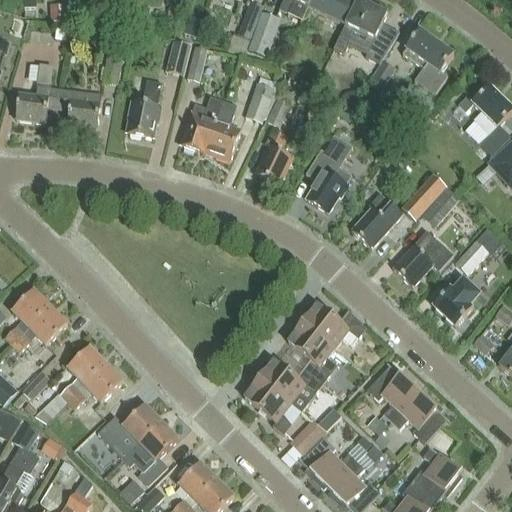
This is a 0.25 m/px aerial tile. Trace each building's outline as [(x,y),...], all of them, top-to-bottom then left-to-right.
[(27,0),(28,12),(40,12),(39,0),(27,0)] [(102,0),(96,31),(108,34),(114,0),(102,0)] [(173,0),(169,14),(183,19),(189,0),(173,0)] [(307,11),(317,16),(324,0),(285,0),(286,0),(287,1),(280,14),(301,24),(307,11)] [(348,30),(360,4),(350,0),(324,0),(317,16),(348,30)] [(389,18),(360,4),(348,30),(376,44),(368,61),(381,67),(399,38),(383,30),(389,18)] [(245,60),(263,10),(250,5),(238,38),(234,36),(228,54),(245,60)] [(139,9),(135,27),(147,30),(151,13),(139,9)] [(280,23),(262,17),(248,56),(266,62),(280,23)] [(204,27),(191,23),(187,38),(200,42),(204,27)] [(57,33),(56,45),(70,46),(71,34),(57,33)] [(109,34),(108,46),(127,48),(128,36),(109,34)] [(107,45),(107,37),(78,35),(77,43),(107,45)] [(421,35),(404,59),(424,73),(415,85),(435,100),(448,82),(442,77),(454,59),(421,35)] [(333,54),(344,59),(351,42),(340,37),(333,54)] [(183,79),(192,47),(174,42),(166,75),(183,79)] [(0,83),(7,59),(10,48),(0,45),(0,83)] [(126,63),(127,49),(107,48),(104,85),(119,87),(121,62),(126,63)] [(208,54),(194,51),(187,82),(200,85),(208,54)] [(395,73),(382,65),(370,86),(383,94),(395,73)] [(50,110),(61,111),(63,93),(51,91),(51,89),(50,88),(53,68),(39,66),(36,86),(39,87),(38,99),(21,96),(18,122),(48,126),(50,110)] [(263,128),(280,87),(261,79),(254,99),(245,120),(263,128)] [(159,130),(162,112),(158,112),(163,89),(147,85),(143,108),(133,106),(129,124),(131,124),(128,139),(132,139),(131,142),(142,144),(142,141),(153,144),(156,130),(159,130)] [(474,109),(482,117),(474,124),(490,139),(497,131),(499,130),(511,116),(511,113),(489,91),(476,104),(470,97),(458,109),(467,117),(474,109)] [(99,133),(103,107),(104,99),(63,93),(61,111),(72,113),(69,129),(99,133)] [(367,93),(360,105),(371,111),(379,99),(367,93)] [(290,109),(276,102),(267,124),(280,130),(290,109)] [(180,150),(205,160),(224,108),(211,103),(207,114),(196,110),(193,119),(191,118),(180,150)] [(237,112),(224,108),(205,160),(206,160),(207,158),(232,168),(243,137),(230,132),(237,112)] [(490,139),(481,149),(492,160),(510,141),(499,130),(497,131),(490,139)] [(280,190),(294,162),(281,155),(288,141),(274,134),(267,149),(270,150),(256,178),(280,190)] [(318,187),(307,204),(330,218),(341,202),(343,203),(351,191),(348,189),(354,181),(341,173),(355,152),(336,140),(326,157),(323,155),(307,180),(318,187)] [(511,191),(511,147),(505,155),(490,168),(494,173),(511,191)] [(490,168),(476,181),(481,186),(494,173),(490,168)] [(402,213),(417,227),(447,193),(432,179),(402,213)] [(459,203),(447,193),(423,219),(436,230),(459,203)] [(372,253),(393,230),(404,218),(381,198),(370,210),(373,213),(353,235),(372,253)] [(504,243),(491,231),(455,268),(468,281),(504,243)] [(414,291),(434,268),(441,274),(452,262),(424,236),(413,249),(415,251),(395,273),(414,291)] [(471,309),(477,303),(460,288),(454,294),(452,292),(435,310),(457,331),(474,312),(471,309)] [(13,349),(52,311),(35,294),(14,315),(23,325),(5,342),(13,349)] [(0,310),(0,327),(8,317),(0,310)] [(308,316),(300,326),(335,353),(348,336),(359,344),(367,333),(349,317),(348,316),(340,327),(318,310),(311,318),(308,316)] [(510,330),(511,327),(511,316),(504,310),(497,320),(510,330)] [(19,356),(37,339),(47,350),(69,328),(52,311),(13,349),(19,356)] [(311,364),(304,374),(323,389),(332,395),(339,386),(331,379),(337,372),(326,364),(335,353),(300,326),(292,336),(295,339),(289,347),(311,364)] [(485,359),(495,349),(484,339),(474,349),(485,359)] [(67,406),(108,368),(91,350),(69,371),(78,381),(60,398),(61,400),(67,406)] [(511,359),(504,353),(502,356),(508,361),(500,371),(511,379),(511,359)] [(265,372),(257,382),(292,409),(302,417),(323,389),(304,374),(296,383),(274,366),(268,374),(265,372)] [(74,413),(92,396),(102,407),(124,385),(108,368),(67,406),(74,413)] [(416,395),(419,392),(407,381),(404,384),(388,369),(387,369),(389,372),(367,395),(379,406),(383,401),(392,410),(384,419),(392,426),(419,397),(416,395)] [(51,385),(40,375),(21,396),(32,406),(51,385)] [(0,408),(3,412),(17,398),(0,381),(0,408)] [(284,419),(292,409),(257,382),(249,392),(252,395),(245,403),(276,427),(273,431),(284,440),(292,430),(284,419)] [(422,400),(419,397),(392,426),(400,434),(408,425),(417,433),(413,438),(425,449),(447,425),(449,427),(450,426),(434,411),(436,409),(424,397),(422,400)] [(67,406),(61,400),(37,423),(45,428),(67,406)] [(25,413),(33,420),(37,416),(29,409),(25,413)] [(135,453),(141,447),(163,426),(146,409),(124,430),(131,437),(118,449),(117,449),(113,453),(113,455),(115,457),(97,475),(104,482),(123,464),(129,471),(141,460),(135,453)] [(0,412),(0,441),(11,447),(23,424),(0,412)] [(303,460),(327,436),(314,423),(290,446),(303,460)] [(380,441),(380,440),(388,433),(379,425),(372,433),(380,441)] [(163,426),(141,447),(158,465),(179,443),(163,426)] [(16,447),(28,453),(39,434),(26,427),(16,447)] [(91,464),(109,447),(99,435),(80,452),(91,464)] [(456,447),(443,438),(435,448),(448,458),(456,447)] [(376,445),(384,453),(389,448),(380,440),(380,441),(376,445)] [(367,456),(368,455),(372,451),(363,442),(358,447),(367,456)] [(326,492),(329,494),(357,466),(349,458),(340,467),(331,458),(336,454),(325,443),(302,466),(300,463),(299,464),(315,480),(312,482),(324,494),(326,492)] [(374,449),(366,458),(375,467),(383,458),(374,449)] [(421,475),(412,487),(438,508),(449,493),(452,495),(462,482),(459,480),(464,474),(463,474),(461,476),(430,451),(429,452),(430,453),(423,461),(434,469),(426,479),(421,475)] [(12,511),(22,496),(32,480),(29,479),(39,463),(22,452),(12,468),(0,487),(0,511),(12,511)] [(65,466),(60,473),(61,474),(69,478),(73,471),(66,466),(65,466)] [(329,499),(341,511),(343,508),(347,511),(366,511),(380,498),(369,487),(365,491),(356,483),(365,474),(357,466),(329,494),(331,497),(329,499)] [(190,511),(192,511),(197,506),(219,484),(203,467),(181,489),(190,498),(174,511),(190,511)] [(134,508),(150,491),(140,480),(123,497),(134,508)] [(75,497),(84,503),(92,492),(84,483),(75,497)] [(219,484),(197,506),(203,511),(225,511),(236,501),(219,484)] [(434,511),(438,508),(412,487),(402,499),(407,503),(400,511),(398,511),(390,505),(384,511),(434,511)] [(154,511),(165,502),(154,492),(136,510),(137,511),(154,511)] [(77,511),(84,503),(75,497),(64,511),(77,511)] [(90,511),(93,508),(84,503),(77,511),(90,511)]
